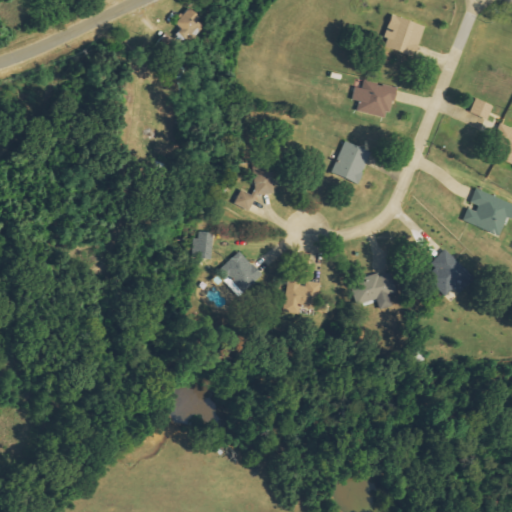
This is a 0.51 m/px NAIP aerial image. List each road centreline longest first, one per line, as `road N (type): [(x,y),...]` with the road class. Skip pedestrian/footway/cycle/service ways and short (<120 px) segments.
road 1 (residential): [(475,0),(429,144),(393,212),(359,233),(313,230)]
road 2 (tertiary): [(140,0),(0,61)]
